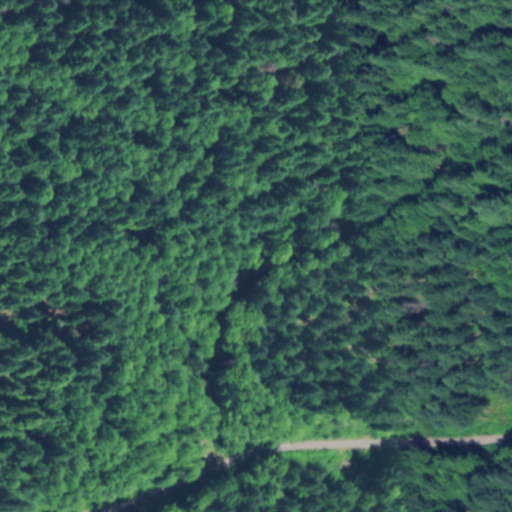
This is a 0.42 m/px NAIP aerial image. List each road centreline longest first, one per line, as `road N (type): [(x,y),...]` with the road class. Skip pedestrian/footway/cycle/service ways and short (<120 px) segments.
road 1 (track): [(206,480),(213,379),(235,293),(258,271),(363,229),(406,196),(469,137),(511,64)]
road 2 (track): [(117,511),(273,453),(511,441)]
